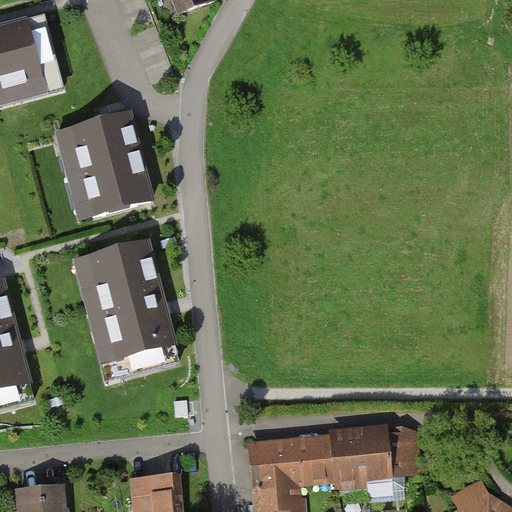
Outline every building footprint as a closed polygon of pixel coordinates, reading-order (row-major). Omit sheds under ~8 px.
[(174,0),(180,15),(220,0),(174,0)] [(0,31),(0,93),(45,82),(60,78),(45,19),(30,23),(0,31)] [(105,124),(57,136),(63,159),(78,156),(94,218),(153,203),(130,118),(105,124)] [(148,246),(90,261),(103,308),(88,312),(91,320),(104,317),(117,363),(122,381),(180,365),(175,348),(165,311),(148,246)] [(2,284),(0,284),(0,412),(34,403),(30,386),(20,351),(2,284)] [(336,443),(340,480),(340,484),(368,481),(370,503),(407,499),(401,437),(336,443)] [(336,443),(253,451),(259,511),(299,508),(297,484),(340,480),(336,443)] [(179,478),(135,483),(137,511),(182,511),(180,490),(179,478)] [(65,511),(63,489),(20,493),(21,511),(65,511)] [(486,509),(483,503),(466,511),(510,511),(497,504),(486,509)]
